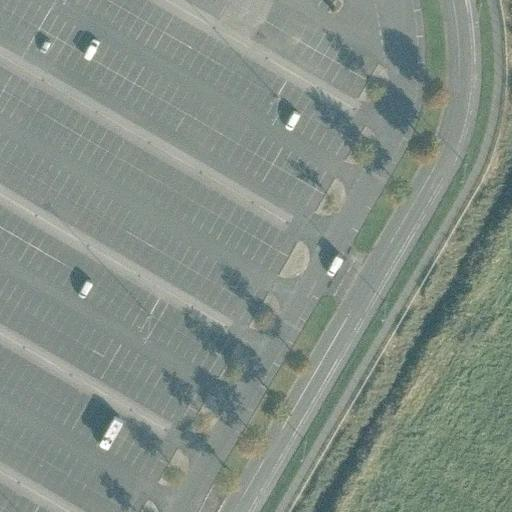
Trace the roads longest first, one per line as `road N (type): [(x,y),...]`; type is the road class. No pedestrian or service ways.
road 1 (unclassified): [(234,511),(445,142),(457,92),(452,0)]
road 2 (unclassified): [(394,0),(402,99),(367,184)]
